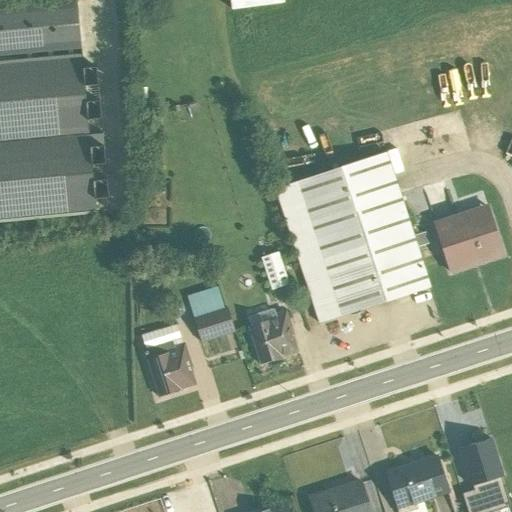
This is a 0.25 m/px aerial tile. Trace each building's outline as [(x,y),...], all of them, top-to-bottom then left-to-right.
[(0,9),(0,57),(80,51),(76,3),(0,9)] [(0,219),(93,211),(80,58),(0,64),(0,219)] [(318,324),(429,288),(385,153),(274,190),(318,324)] [(433,223),(450,273),(502,256),(485,205),(433,223)] [(276,253),(260,259),(271,291),(287,285),(276,253)] [(216,287),(186,297),(201,344),(234,333),(226,308),(223,309),(216,287)] [(256,348),(261,363),(294,351),(282,312),(274,315),(272,309),(246,318),(249,328),(246,330),(251,349),(256,348)] [(144,350),(145,350),(147,359),(146,360),(146,361),(144,362),(150,381),(152,381),(158,398),(171,394),(171,391),(192,384),(180,345),(174,326),(166,328),(140,336),(144,350)] [(488,440),(460,449),(471,487),(474,486),(482,511),(484,511),(506,506),(498,479),(500,478),(488,440)] [(448,494),(436,457),(386,474),(398,511),(424,511),(422,503),(448,494)] [(310,498),(314,511),(368,511),(359,482),(310,498)]
